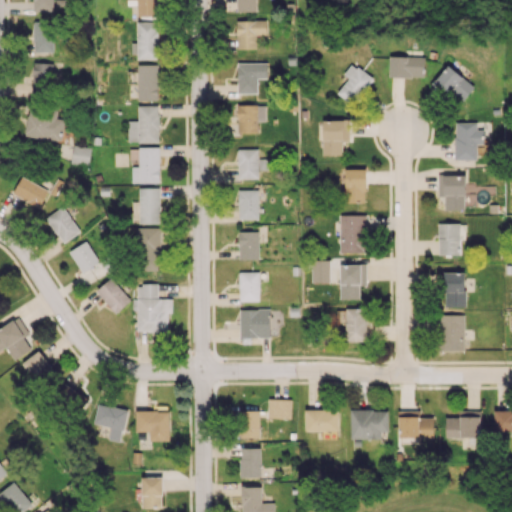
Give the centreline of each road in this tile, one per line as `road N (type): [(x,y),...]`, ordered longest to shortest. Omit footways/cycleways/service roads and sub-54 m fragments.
road 1 (residential): [(198,0),(203,371)]
road 2 (residential): [(203,371),(511,377)]
road 3 (residential): [(0,239),(18,250),(60,321),(101,361),(127,370),(203,371)]
road 4 (residential): [(402,129),(402,377)]
road 5 (residential): [(203,371),(205,511)]
